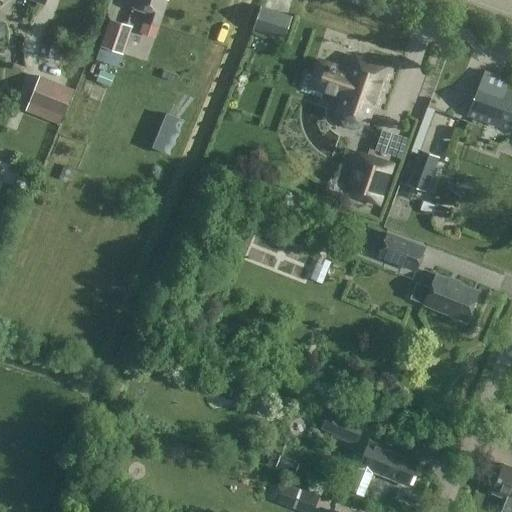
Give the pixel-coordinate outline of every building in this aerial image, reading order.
[(134,0),(132,8),(146,13),(144,20),(159,25),(167,0),(134,0)] [(291,17),(261,7),(253,29),(283,39),(291,17)] [(100,46),(122,54),(131,27),(109,19),(100,46)] [(354,129),(359,126),(361,120),(365,122),(371,105),(376,107),(389,70),(357,59),(352,73),(319,61),(314,77),(306,74),(300,91),(320,98),(323,90),(344,97),(338,112),(342,114),(340,120),(343,125),(354,129)] [(110,86),(114,75),(101,70),(96,81),(110,86)] [(511,92),(503,89),(507,80),(485,72),(468,114),(510,131),(511,127),(511,92)] [(28,103),(62,117),(74,89),(39,75),(28,103)] [(426,192),(438,157),(419,150),(406,185),(426,192)] [(394,164),(357,151),(342,194),(379,207),(394,164)] [(67,182),(73,168),(64,164),(59,178),(67,182)] [(456,203),(465,193),(451,181),(442,191),(456,203)] [(377,258),(416,272),(425,247),(386,234),(377,258)] [(478,291),(435,274),(430,288),(417,283),(411,298),(424,303),(424,304),(467,321),(478,291)] [(230,397),(234,386),(215,378),(211,390),(230,397)] [(330,435),(356,445),(363,425),(327,411),(320,429),(330,433),(330,435)] [(0,511),(11,511),(48,433),(8,415),(0,432),(0,511)] [(363,496),(373,473),(384,478),(385,476),(408,485),(419,460),(368,440),(348,490),(363,496)] [(275,467),(295,474),(299,461),(280,454),(275,467)] [(511,511),(511,470),(502,467),(491,492),(506,498),(500,511),(502,511),(511,511)] [(313,511),(319,496),(284,483),(277,502),(304,511),(313,511)]
